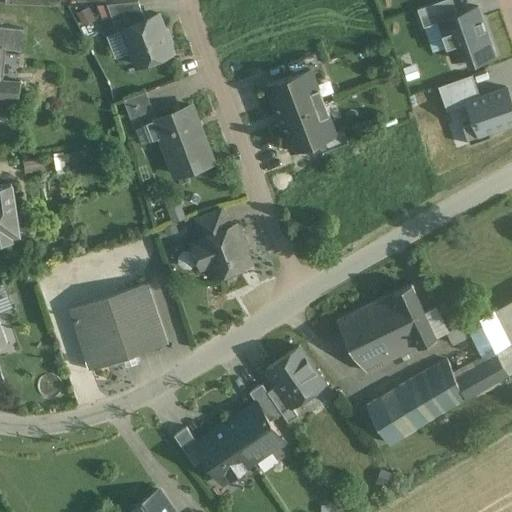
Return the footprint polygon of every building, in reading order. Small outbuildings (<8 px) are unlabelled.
[(138,0),(107,3),(117,31),(123,29),(123,27),(145,19),(138,0)] [(452,0),(441,0),(418,8),(424,26),(438,21),(452,61),(466,57),(469,64),(496,55),(479,5),(457,12),(452,0)] [(145,19),(123,27),(123,29),(137,65),(172,52),(158,14),(145,19)] [(23,28),(0,25),(0,45),(5,46),(5,48),(21,50),(23,28)] [(315,53),(288,63),(292,74),(311,67),(319,64),(315,53)] [(415,64),(403,67),(408,81),(420,77),(415,64)] [(292,74),(266,85),(292,151),(317,142),(336,134),(311,67),(292,74)] [(473,74),(438,86),(446,110),(466,103),(472,121),(462,124),(469,144),(491,136),(490,133),(511,125),(511,98),(507,85),(480,94),(473,74)] [(1,79),(1,75),(0,75),(0,94),(18,96),(19,81),(1,79)] [(146,90),(123,99),(130,118),(153,109),(146,90)] [(191,106),(146,122),(152,139),(161,136),(176,174),(212,160),(191,106)] [(343,131),(336,134),(317,142),(321,153),(348,143),(343,131)] [(56,149),(30,153),(32,168),(58,165),(56,149)] [(12,179),(0,181),(0,234),(15,232),(14,229),(29,226),(27,211),(17,212),(12,179)] [(221,209),(195,218),(202,236),(228,226),(221,209)] [(202,236),(200,237),(201,239),(200,240),(197,246),(203,262),(209,264),(212,263),(217,274),(215,275),(216,276),(220,274),(221,276),(227,279),(235,277),(238,270),(237,268),(251,263),(246,250),(248,246),(244,236),(240,234),(236,224),(228,226),(202,236)] [(146,282),(70,307),(91,368),(167,342),(146,282)] [(429,319),(412,283),(394,291),(394,292),(420,344),(437,336),(437,335),(448,330),(440,314),(429,319)] [(394,292),(337,319),(355,352),(368,370),(420,344),(394,292)] [(511,298),(494,309),(509,341),(511,347),(511,298)] [(494,309),(467,321),(473,332),(484,354),(509,341),(494,309)] [(0,320),(0,346),(9,343),(0,320)] [(467,320),(448,330),(454,342),(473,332),(467,321),(467,320)] [(299,345),(266,368),(278,385),(292,406),(325,383),(299,345)] [(511,348),(499,356),(508,373),(511,370),(511,348)] [(497,354),(463,373),(460,366),(453,370),(466,397),(508,373),(499,356),(497,354)] [(447,357),(367,404),(391,442),(466,397),(453,370),(447,357)] [(268,391),(262,383),(250,392),(257,402),(270,421),(282,412),(268,391)] [(292,406),(278,385),(268,391),(282,412),(288,421),(298,414),(292,406)] [(257,402),(226,423),(252,461),(283,440),(270,421),(257,402)] [(198,442),(197,443),(206,456),(223,481),(252,461),(226,423),(198,442)] [(198,442),(187,426),(174,435),(195,464),(206,456),(197,443),(198,442)] [(174,511),(158,489),(128,510),(129,511),(174,511)]
